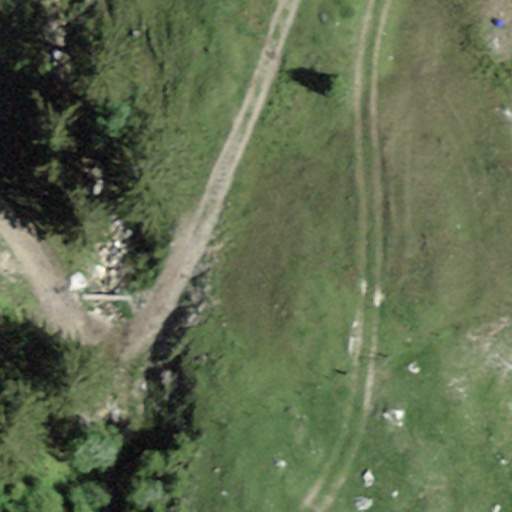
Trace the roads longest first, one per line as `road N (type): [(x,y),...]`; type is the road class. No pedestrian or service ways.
road 1 (track): [(286,0),(148,346),(118,365),(94,350),(0,201)]
road 2 (track): [(342,511),(357,452),(374,31),(384,0)]
